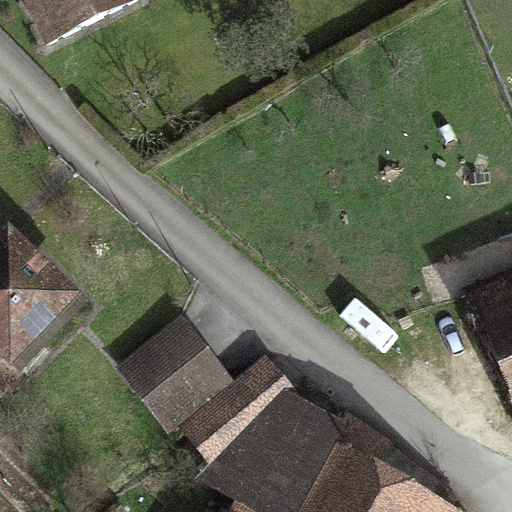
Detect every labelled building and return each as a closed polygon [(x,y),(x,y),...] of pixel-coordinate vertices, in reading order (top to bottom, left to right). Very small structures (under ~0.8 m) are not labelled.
[(24,0),(49,50),(137,6),(133,0),(24,0)] [(17,241),(0,256),(0,362),(8,371),(78,306),(17,241)] [(511,287),(480,299),(511,390),(511,287)] [(193,356),(143,396),(164,423),(214,383),(193,356)] [(210,465),(283,404),(261,378),(187,439),(210,465)] [(343,437),(283,404),(210,465),(198,485),(246,511),(425,511),(331,460),(343,437)]
